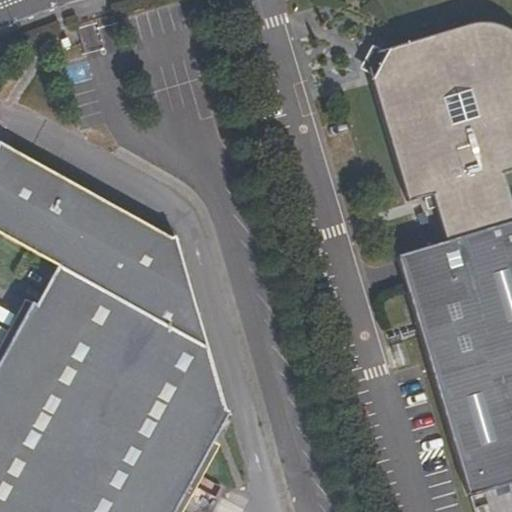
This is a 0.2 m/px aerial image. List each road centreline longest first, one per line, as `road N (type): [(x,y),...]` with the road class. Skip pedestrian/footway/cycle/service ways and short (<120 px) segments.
road 1 (unknown): [(156,151),(190,164),(219,202),(317,511)]
road 2 (unknown): [(110,68),(194,41),(219,53),(235,124),(156,151)]
